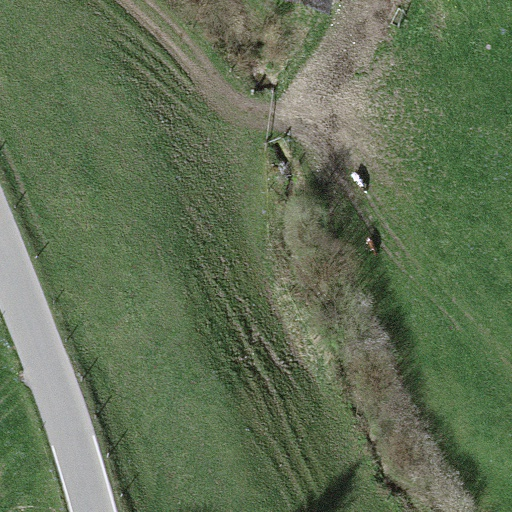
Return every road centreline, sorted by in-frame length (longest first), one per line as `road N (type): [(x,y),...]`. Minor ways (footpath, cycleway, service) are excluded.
road 1 (unclassified): [(93,511),(0,248)]
road 2 (track): [(135,0),(236,108),(315,114)]
